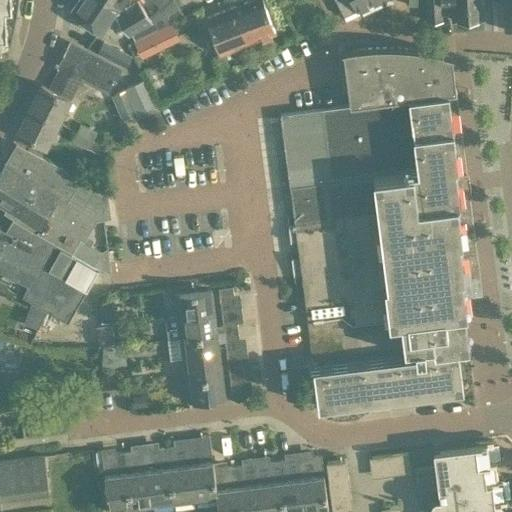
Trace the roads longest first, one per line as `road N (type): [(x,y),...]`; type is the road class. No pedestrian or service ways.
road 1 (residential): [(82,431),(279,405),(345,436),(511,415)]
road 2 (residential): [(337,32),(511,41)]
road 3 (residential): [(0,111),(37,44),(42,0)]
